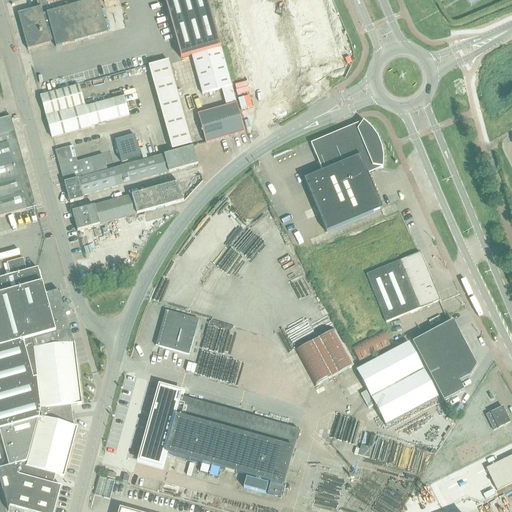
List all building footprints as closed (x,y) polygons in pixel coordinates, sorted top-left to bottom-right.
[(57,47),(108,33),(99,0),(95,0),(43,14),(41,8),(18,14),(28,50),(51,44),(51,42),(55,41),(57,47)] [(163,0),(181,59),(192,56),(221,48),(207,0),(163,0)] [(278,0),(254,7),(273,74),(309,64),(313,77),(348,63),(322,0),(278,0)] [(222,90),(226,107),(198,115),(206,144),(244,133),(221,48),(192,56),(202,95),(222,90)] [(174,78),(169,62),(150,67),(154,83),(174,78)] [(157,92),(176,86),(174,78),(154,83),(157,92)] [(198,96),(202,95),(199,84),(194,86),(198,96)] [(157,92),(159,100),(178,95),(176,86),(157,92)] [(47,120),(86,109),(80,87),(41,98),(47,120)] [(159,100),(161,109),(181,104),(178,95),(159,100)] [(91,128),(130,117),(125,98),(86,109),(91,128)] [(161,109),(164,118),(183,112),(181,104),(161,109)] [(91,128),(86,109),(47,120),(53,140),(91,129),(91,128)] [(164,118),(166,126),(186,121),(183,112),(164,118)] [(166,126),(169,135),(188,129),(186,121),(166,126)] [(321,173),(303,181),(325,233),(365,217),(372,214),(381,210),(378,201),(369,180),(367,175),(375,171),(376,167),(383,168),(383,158),(381,147),(377,138),(371,129),(363,122),(359,127),(356,125),(315,142),(310,145),(321,173)] [(169,135),(173,151),(192,146),(188,129),(169,135)] [(121,162),(141,156),(136,137),(116,142),(121,162)] [(103,155),(90,159),(78,162),(73,146),(56,150),(64,180),(106,169),(103,155)] [(148,161),(140,163),(65,184),(71,204),(84,200),(83,197),(170,173),(170,174),(199,166),(194,148),(165,156),(148,161)] [(74,212),(80,232),(185,203),(179,183),(74,212)] [(419,310),(439,301),(420,253),(366,275),(386,324),(419,310)] [(64,477),(77,428),(73,427),(71,405),(81,404),(74,344),(66,315),(70,314),(67,305),(63,306),(59,291),(45,294),(38,269),(27,272),(23,259),(7,263),(11,276),(0,279),(0,434),(9,466),(0,468),(0,482),(8,511),(9,511),(10,507),(28,511),(54,511),(61,487),(53,485),(55,475),(64,477)] [(155,346),(189,356),(199,321),(166,311),(155,346)] [(412,343),(444,402),(464,391),(459,382),(470,377),(476,366),(453,321),(412,343)] [(296,352),(315,388),(354,367),(335,331),(296,352)] [(351,348),(359,363),(391,347),(383,331),(351,348)] [(438,398),(408,343),(395,350),(356,371),(385,426),(438,398)] [(161,388),(140,461),(162,467),(166,454),(218,468),(241,474),(283,486),(298,431),(194,401),(187,400),(181,398),(183,394),(161,388)] [(486,416),(493,431),(510,423),(502,408),(486,416)] [(121,443),(124,433),(114,430),(111,439),(121,443)] [(511,455),(486,469),(497,491),(511,483),(511,455)] [(133,471),(131,483),(144,485),(146,473),(133,471)] [(452,492),(457,505),(473,497),(467,485),(452,492)]
